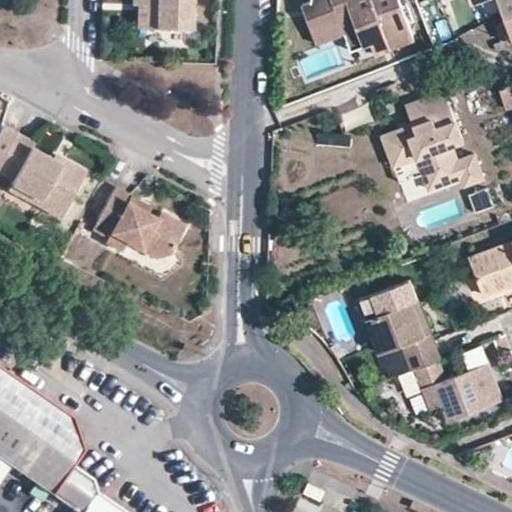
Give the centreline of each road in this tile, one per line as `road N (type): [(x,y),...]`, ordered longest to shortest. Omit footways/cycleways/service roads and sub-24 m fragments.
road 1 (tertiary): [(0,287),(201,395)]
road 2 (tertiary): [(303,425),(483,511)]
road 3 (residential): [(241,183),(248,0)]
road 4 (residential): [(78,101),(241,183)]
road 5 (residential): [(247,360),(241,183)]
